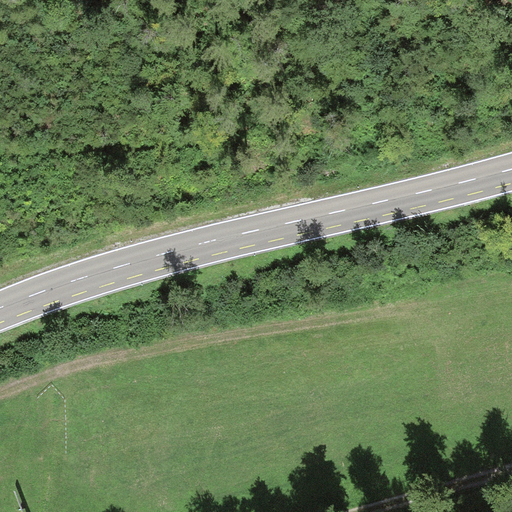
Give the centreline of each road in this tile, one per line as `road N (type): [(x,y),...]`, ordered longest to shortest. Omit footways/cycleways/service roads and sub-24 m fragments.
road 1 (secondary): [(511,167),(116,265),(0,307)]
road 2 (track): [(361,511),(511,470)]
